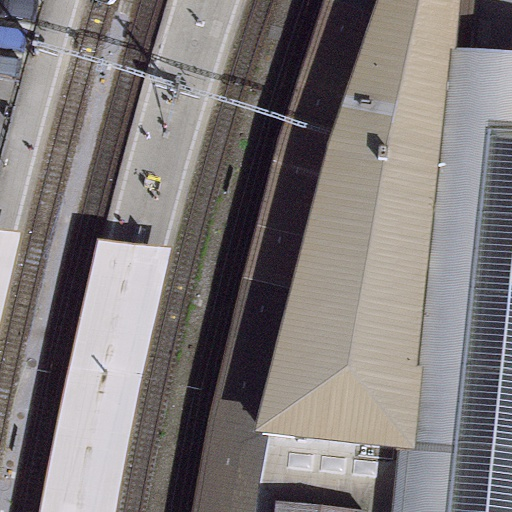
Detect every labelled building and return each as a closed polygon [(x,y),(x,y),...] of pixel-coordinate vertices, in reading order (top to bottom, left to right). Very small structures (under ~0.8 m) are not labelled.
[(247,511),(251,497),(264,438),(336,161),(390,0),(370,0),(366,15),(329,2),(327,2),(315,39),(283,139),(262,216),(211,432),(204,461),(195,511),(247,511)] [(390,0),(336,161),(289,344),(264,438),(408,454),(449,59),(455,0),(390,0)] [(511,511),(511,65),(469,61),(449,59),(408,454),(401,511),(511,511)] [(0,344),(24,231),(0,228),(0,344)] [(117,511),(131,437),(172,247),(98,239),(73,352),(49,464),(41,511),(117,511)] [(401,511),(408,454),(264,438),(251,497),(247,511),(401,511)]
